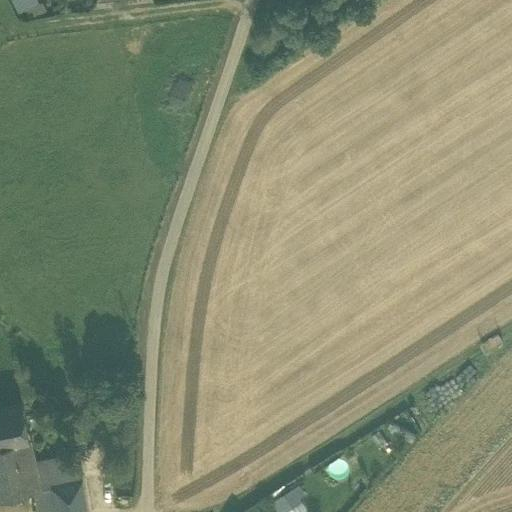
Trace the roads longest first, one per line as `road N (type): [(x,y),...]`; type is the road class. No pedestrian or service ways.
road 1 (residential): [(149,511),(155,287),(250,0)]
road 2 (track): [(511,328),(223,511)]
